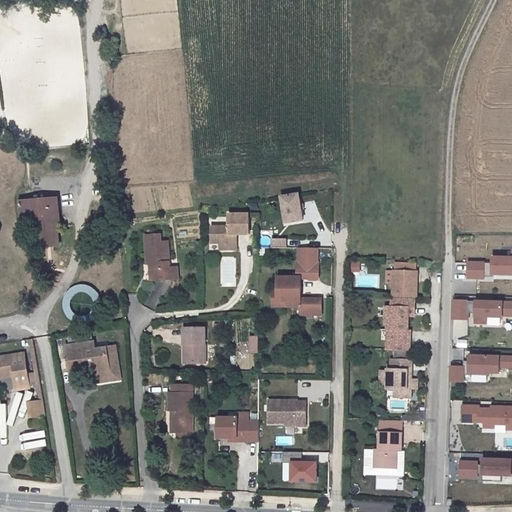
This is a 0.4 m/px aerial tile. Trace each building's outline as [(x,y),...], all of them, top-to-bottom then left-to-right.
[(68,178),(35,179),(36,189),(68,187),(68,178)] [(300,196),(282,198),(286,224),(303,222),(300,196)] [(58,198),(51,199),(52,215),(58,214),(60,214),(58,198)] [(35,217),(39,216),(40,231),(41,243),(54,242),(54,246),(60,245),(59,228),(58,214),(52,215),(51,199),(21,201),(21,218),(35,217)] [(250,216),(230,216),(230,228),(212,228),(212,244),(221,244),(221,251),(233,251),(233,241),(237,238),(237,236),(250,236),(250,216)] [(40,231),(36,231),(37,247),(54,246),(54,242),(41,243),(40,231)] [(161,231),(146,233),(148,262),(153,262),(154,278),(172,277),(171,265),(169,240),(162,241),(161,231)] [(286,238),(271,238),(271,247),(286,248),(286,238)] [(319,247),(297,247),(297,272),(301,272),(301,277),(301,279),(319,279),(319,247)] [(511,257),(491,257),(490,277),(511,277),(511,257)] [(359,262),(350,262),(350,270),(358,270),(359,262)] [(394,262),(394,272),(413,272),(418,272),(418,263),(394,262)] [(470,262),(470,280),(488,280),(488,262),(470,262)] [(179,265),(171,265),(172,277),(180,277),(179,265)] [(413,272),(394,272),(394,283),(393,297),(417,298),(417,286),(413,285),(413,272)] [(301,277),(278,276),(278,291),(277,299),(289,299),(289,308),(300,308),(300,315),(301,315),(304,315),(320,316),(320,300),(304,299),(301,299),(301,279),(301,277)] [(272,291),(272,306),(272,307),(287,307),(288,307),(289,308),(289,299),(277,299),(278,291),(272,291)] [(385,325),(385,340),(408,341),(408,335),(405,335),(406,316),(412,316),(412,301),(390,300),(390,308),(383,308),(382,325),(385,325)] [(511,302),(453,301),(452,319),(467,319),(467,313),(475,313),(475,323),(485,323),(485,317),(502,317),(502,315),(511,315),(511,302)] [(205,331),(183,332),(183,348),(187,348),(188,366),(205,366),(205,331)] [(258,354),(258,337),(250,337),(249,353),(258,354)] [(92,340),(70,343),(72,352),(68,352),(72,379),(81,377),(82,381),(99,378),(113,376),(109,352),(98,355),(97,348),(93,348),(92,340)] [(408,341),(385,340),(384,350),(393,350),(393,360),(407,360),(408,341)] [(458,340),(458,348),(469,348),(469,340),(458,340)] [(119,351),(109,352),(113,376),(99,378),(100,389),(125,384),(119,351)] [(462,368),(451,367),(450,381),(461,381),(461,375),(468,375),(468,373),(488,374),(488,372),(498,373),(498,368),(511,368),(511,356),(468,355),(467,361),(462,360),(462,368)] [(384,369),(383,391),(392,391),(391,398),(409,399),(409,389),(400,389),(401,370),(405,371),(409,371),(410,360),(407,360),(393,360),(388,359),(387,370),(384,369)] [(26,363),(0,367),(0,388),(16,386),(18,397),(32,394),(29,380),(26,363)] [(405,371),(401,370),(400,389),(409,389),(417,389),(417,379),(405,378),(405,371)] [(81,377),(72,379),(74,393),(83,391),(82,381),(81,377)] [(41,393),(39,378),(29,380),(32,394),(41,393)] [(190,386),(169,386),(169,395),(168,395),(168,411),(170,411),(171,432),(190,433),(190,386)] [(46,401),(31,402),(32,418),(47,417),(46,401)] [(268,424),(297,424),(297,427),(306,427),(306,403),(297,403),(297,401),(269,401),(268,424)] [(478,406),(462,406),(461,422),(483,422),(483,427),(492,427),(492,423),(506,424),(506,430),(511,429),(511,407),(490,406),(490,409),(478,408),(478,406)] [(236,418),(236,421),(247,421),(247,413),(236,413),(236,418)] [(247,443),(247,421),(236,421),(236,418),(215,418),(215,440),(236,439),(236,443),(247,443)] [(373,419),(372,452),(367,451),(367,469),(392,471),(393,453),(397,453),(399,421),(390,420),(373,419)] [(247,443),(257,443),(257,421),(247,421),(247,443)] [(357,451),(356,469),(367,469),(367,451),(357,451)] [(316,483),(316,464),(301,464),(302,454),(283,453),(282,464),(291,465),(291,483),(316,483)] [(476,462),(458,461),(458,476),(474,477),(474,473),(482,473),(481,480),(499,481),(499,475),(511,475),(511,460),(482,459),(481,464),(476,464),(476,462)]
